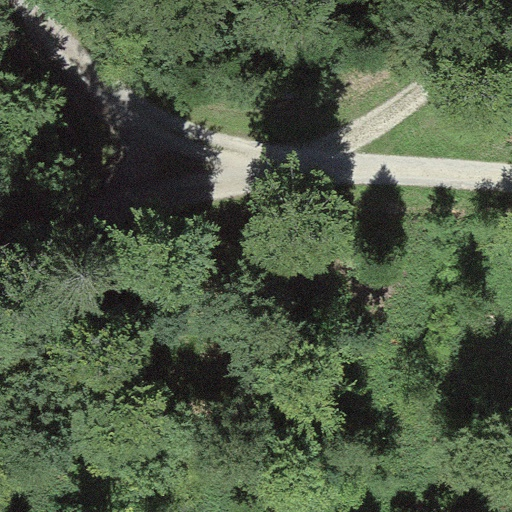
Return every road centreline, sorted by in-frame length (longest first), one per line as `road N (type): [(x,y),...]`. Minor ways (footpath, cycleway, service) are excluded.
road 1 (track): [(511,187),(310,169),(0,241)]
road 2 (track): [(310,169),(92,98),(23,0)]
road 3 (track): [(310,169),(495,44),(511,18)]
